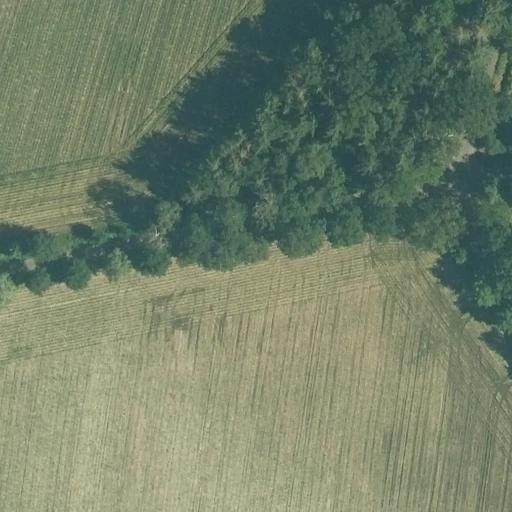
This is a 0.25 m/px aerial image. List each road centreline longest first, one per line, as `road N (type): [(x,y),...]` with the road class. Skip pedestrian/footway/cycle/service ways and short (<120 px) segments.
road 1 (track): [(0,271),(511,172)]
road 2 (residential): [(501,0),(451,181),(511,281)]
